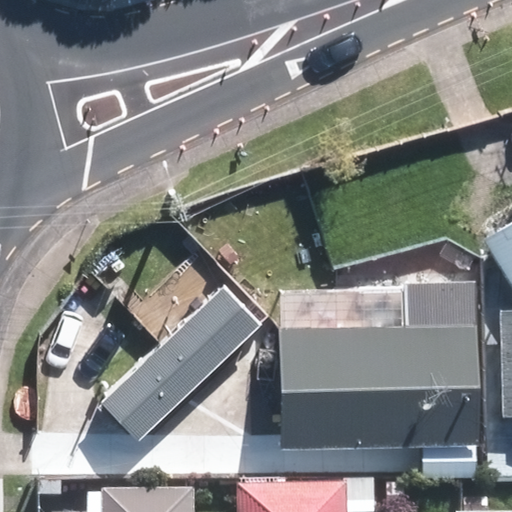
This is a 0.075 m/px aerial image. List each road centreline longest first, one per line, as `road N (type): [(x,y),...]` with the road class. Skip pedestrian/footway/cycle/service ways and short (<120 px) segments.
road 1 (secondary): [(395,0),(191,117),(0,198)]
road 2 (secondary): [(8,64),(359,0)]
road 3 (secondary): [(8,64),(27,122),(22,152),(0,190)]
